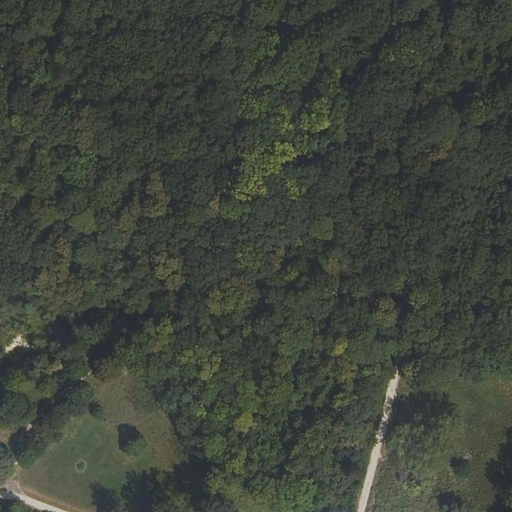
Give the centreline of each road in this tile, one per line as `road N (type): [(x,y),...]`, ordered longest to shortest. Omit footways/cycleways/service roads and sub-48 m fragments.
road 1 (track): [(347,511),(489,0)]
road 2 (track): [(433,0),(183,290)]
road 3 (track): [(250,0),(297,122),(466,79)]
road 4 (track): [(183,290),(24,430),(14,476),(23,499)]
road 5 (track): [(0,402),(183,290)]
